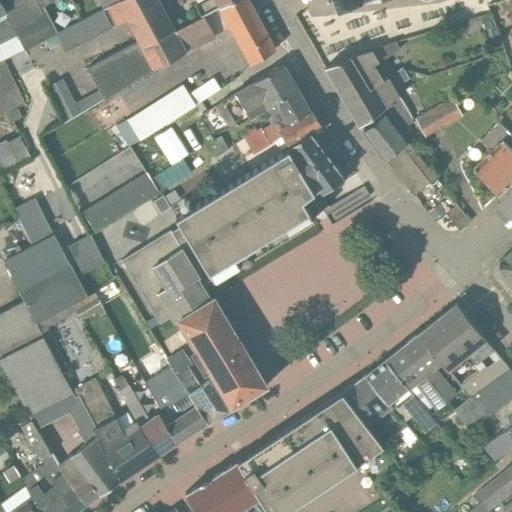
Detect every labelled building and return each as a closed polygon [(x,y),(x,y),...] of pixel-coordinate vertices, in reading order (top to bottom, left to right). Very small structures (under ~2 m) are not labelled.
[(0,0),(0,63),(5,62),(0,52),(0,25),(9,22),(24,51),(44,41),(34,26),(21,0),(0,0)] [(44,41),(57,34),(45,11),(47,11),(44,5),(54,0),(21,0),(34,26),(44,41)] [(144,46),(174,30),(158,0),(121,0),(120,1),(129,18),(140,40),(144,46)] [(201,0),(196,3),(203,16),(204,15),(221,6),(233,0),(201,0)] [(249,0),(233,0),(221,6),(253,62),(274,49),(249,0)] [(129,18),(120,1),(57,34),(65,50),(117,24),(129,18)] [(144,46),(155,67),(185,52),(186,54),(216,39),(204,15),(203,16),(174,30),(144,46)] [(155,67),(144,46),(140,40),(87,66),(104,99),(155,67)] [(325,67),(341,95),(359,125),(386,107),(400,129),(415,121),(394,87),(409,78),(402,67),(393,73),(390,66),(385,58),(400,49),(396,41),(352,55),(325,67)] [(237,126),(263,110),(299,89),(284,64),(235,92),(221,101),(221,102),(215,106),(224,122),(231,117),(237,126)] [(115,126),(128,147),(195,105),(219,89),(213,78),(188,94),(183,86),(163,98),(128,119),(115,126)] [(64,121),(80,113),(63,79),(47,87),(64,121)] [(263,110),(271,124),(306,102),(299,89),(263,110)] [(416,119),(426,137),(462,116),(452,98),(416,119)] [(282,150),(309,131),(320,124),(311,110),(306,102),(271,124),(262,129),(260,127),(256,130),(255,128),(245,135),(255,151),(269,142),(270,143),(276,140),(282,150)] [(17,109),(8,114),(13,122),(22,117),(17,109)] [(386,160),(408,143),(385,114),(363,130),(386,160)] [(491,150),(472,168),(497,194),(511,179),(511,150),(510,148),(511,145),(511,135),(510,133),(499,123),(482,140),(491,150)] [(157,134),(174,161),(190,151),(173,125),(157,134)] [(20,129),(0,139),(0,169),(33,153),(20,129)] [(289,145),(290,147),(320,187),(322,190),(321,190),(323,191),(343,176),(309,131),(282,150),(282,151),(289,145)] [(408,143),(386,160),(413,194),(434,178),(408,143)] [(315,219),(303,199),(320,187),(290,147),(175,217),(213,278),(214,279),(315,219)] [(135,183),(146,202),(162,192),(151,173),(135,183)] [(119,193),(130,211),(146,202),(135,183),(119,193)] [(103,202),(114,221),(130,211),(119,193),(103,202)] [(14,209),(33,246),(54,235),(34,198),(14,209)] [(114,221),(103,202),(87,212),(98,231),(114,221)] [(459,230),(470,222),(456,205),(445,213),(459,230)] [(203,285),(213,278),(180,226),(171,232),(170,230),(169,230),(170,232),(123,261),(122,259),(120,260),(159,323),(170,316),(174,322),(177,320),(194,348),(190,350),(204,374),(209,371),(231,407),(267,384),(214,296),(211,298),(203,285)] [(90,232),(60,247),(70,266),(76,278),(105,263),(90,232)] [(19,291),(70,266),(60,247),(54,235),(33,246),(2,261),(19,291)] [(511,249),(498,260),(498,269),(511,286),(511,249)] [(86,296),(76,278),(70,266),(19,291),(24,300),(36,323),(86,296)] [(97,297),(102,306),(121,295),(112,280),(94,291),(97,297)] [(102,306),(97,297),(75,310),(80,319),(102,306)] [(36,323),(24,300),(0,311),(0,356),(43,335),(36,323)] [(418,333),(441,362),(479,331),(457,302),(418,333)] [(469,397),(508,366),(500,357),(481,372),(474,364),(493,348),(479,331),(441,362),(447,371),(448,370),(462,389),(469,397)] [(447,402),(456,394),(435,368),(441,362),(418,333),(402,345),(446,403),(447,402)] [(86,504),(121,479),(76,398),(71,389),(43,335),(0,358),(0,362),(20,399),(26,411),(28,413),(33,423),(39,433),(70,416),(79,433),(76,435),(85,445),(60,465),(86,504)] [(446,403),(402,345),(385,358),(418,399),(423,395),(436,411),(437,410),(446,422),(455,414),(446,403)] [(171,366),(183,386),(207,422),(228,409),(210,379),(200,386),(181,355),(169,363),(171,366)] [(437,422),(418,399),(385,358),(366,373),(405,422),(412,417),(424,432),(437,422)] [(176,442),(207,422),(183,386),(171,366),(143,382),(147,389),(159,408),(170,429),(176,442)] [(493,413),(511,399),(511,371),(508,366),(469,397),(462,389),(456,394),(447,402),(469,431),(493,413)] [(407,425),(405,422),(366,373),(343,390),(342,391),(367,424),(378,415),(393,435),(407,425)] [(170,429),(159,408),(157,410),(159,413),(151,418),(122,375),(115,379),(121,389),(120,390),(141,424),(158,454),(176,442),(170,429)] [(158,454),(141,424),(125,435),(95,377),(71,389),(76,398),(121,479),(158,454)] [(269,511),(280,511),(306,495),(384,445),(367,424),(342,391),(268,440),(236,461),(269,511)] [(483,446),(495,461),(500,457),(511,447),(511,399),(493,413),(506,429),(483,446)] [(39,433),(33,423),(22,429),(38,457),(43,463),(36,469),(63,511),(74,511),(86,504),(60,465),(39,433)] [(511,464),(475,493),(482,501),(511,478),(511,447),(500,457),(495,461),(498,466),(511,455),(511,464)] [(269,511),(236,461),(213,475),(185,493),(197,511),(269,511)] [(63,511),(36,469),(21,478),(28,490),(39,511),(63,511)] [(467,511),(490,511),(488,510),(511,492),(511,478),(482,501),(467,511)] [(35,511),(27,502),(13,511),(35,511)]
